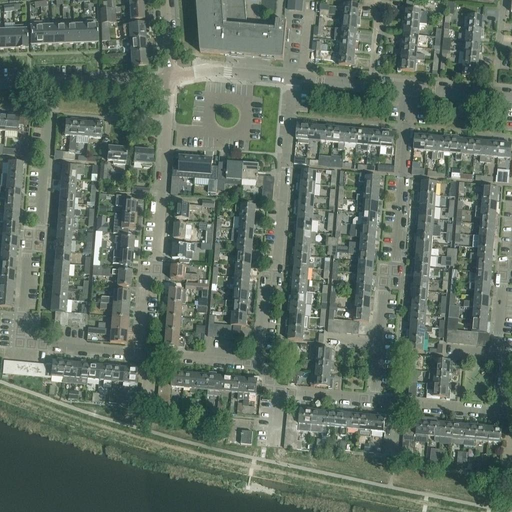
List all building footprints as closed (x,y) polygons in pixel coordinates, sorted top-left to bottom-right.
[(196,0),(200,53),(283,61),(285,41),(288,41),(288,42),(289,31),(288,31),(286,31),(287,24),(276,23),(275,34),(246,31),(246,24),(247,24),(244,0),(196,0)] [(289,0),(288,11),(301,12),(302,0),(289,0)] [(445,23),(444,28),(449,28),(449,27),(450,24),(450,15),(454,16),(455,4),(455,3),(447,3),(446,15),(445,23)] [(343,18),(361,20),(361,12),(359,12),(359,7),(349,6),(344,5),(343,18)] [(142,6),(129,7),(130,21),(143,20),(142,6)] [(100,9),(101,24),(107,23),(116,23),(115,8),(107,9),(100,9)] [(403,16),(402,24),(419,25),(421,12),(416,12),(406,11),(405,16),(403,16)] [(467,30),(484,31),(485,23),(482,23),(483,18),(468,17),(467,30)] [(342,30),(357,31),(357,26),(360,27),(361,20),(343,18),(342,30)] [(95,21),(84,22),(84,23),(84,25),(85,44),(96,43),(95,21)] [(40,23),(30,23),(30,46),(41,45),(41,26),(40,23)] [(62,23),(51,24),(52,26),(52,45),(63,44),(62,23)] [(73,23),(62,23),(63,44),(74,44),(73,23)] [(84,23),(73,23),(74,44),(85,44),(84,25),(84,23)] [(101,24),(102,41),(108,41),(115,40),(115,35),(108,36),(107,23),(101,24)] [(128,26),(122,27),(123,40),(129,40),(145,39),(144,24),(134,25),(128,25),(128,26)] [(404,31),(404,36),(427,38),(427,37),(418,37),(419,25),(402,24),(401,31),(404,31)] [(26,26),(15,27),(15,30),(16,49),(26,49),(26,26)] [(52,26),(41,26),(41,45),(52,45),(52,26)] [(444,31),(443,39),(448,40),(448,39),(449,31),(452,32),(453,27),(449,27),(449,28),(444,28),(444,31)] [(15,30),(4,31),(5,49),(15,49),(16,49),(15,30)] [(341,42),(358,43),(359,36),(357,36),(357,31),(342,30),(341,42)] [(466,41),(465,42),(480,43),(481,38),(483,38),(484,31),(467,30),(466,35),(459,35),(458,40),(466,41)] [(400,40),(400,47),(417,49),(418,43),(426,44),(427,38),(404,36),(403,40),(400,40)] [(130,54),(146,53),(145,39),(129,40),(130,54)] [(443,39),(442,48),(442,51),(450,52),(451,40),(448,39),(448,40),(443,39)] [(341,42),(340,54),(355,55),(355,50),(358,51),(358,43),(341,42)] [(465,42),(464,53),(482,55),(483,47),(480,47),(480,43),(465,42)] [(402,55),(401,60),(416,61),(424,62),(424,56),(417,55),(417,49),(400,47),(399,55),(402,55)] [(316,52),(316,60),(320,60),(321,57),(326,57),(329,55),(329,53),(321,52),(316,52)] [(130,54),(131,68),(147,67),(146,53),(130,54)] [(464,53),(463,65),(478,67),(478,62),(481,62),(482,55),(464,53)] [(103,63),(117,65),(118,60),(119,54),(104,55),(103,63)] [(340,54),(340,56),(339,66),(352,67),(352,69),(356,69),(357,60),(354,60),(355,55),(340,54)] [(416,61),(401,60),(401,64),(398,64),(397,73),(401,73),(401,72),(415,73),(416,61)] [(463,65),(463,67),(463,68),(462,77),(476,79),(476,80),(479,80),(480,71),(478,71),(478,67),(463,65)] [(5,132),(4,137),(16,138),(18,118),(13,117),(13,115),(6,114),(4,132),(5,132)] [(68,150),(75,151),(76,137),(78,120),(70,119),(70,122),(65,122),(64,136),(70,137),(68,150)] [(85,121),(78,120),(76,137),(88,138),(89,124),(85,123),(85,121)] [(89,124),(88,138),(101,139),(102,125),(103,126),(103,122),(94,121),(94,124),(89,124)] [(297,125),(296,140),(298,140),(298,144),(307,145),(308,141),(309,124),(303,123),(302,126),(297,125)] [(308,141),(320,142),(321,127),(317,127),(317,124),(309,124),(308,141)] [(332,143),(333,126),(326,125),(326,128),(321,127),(320,142),(332,143)] [(343,151),(344,144),(345,130),(341,129),(341,127),(333,126),(332,143),(338,144),(338,151),(343,151)] [(344,144),(356,145),(357,128),(350,127),(350,130),(345,130),(344,144)] [(357,128),(356,145),(363,146),(363,152),(367,152),(368,146),(369,132),(365,131),(365,129),(357,128)] [(368,146),(380,147),(382,130),(374,130),(374,132),(369,132),(368,146)] [(382,130),(380,147),(387,148),(386,155),(392,156),(395,156),(396,147),(393,147),(394,134),(389,134),(389,131),(382,130)] [(414,151),(426,152),(428,135),(420,134),(420,136),(415,136),(414,151)] [(438,161),(438,153),(439,138),(434,138),(435,135),(428,135),(426,152),(432,152),(431,161),(438,161)] [(438,153),(450,154),(451,137),(444,136),(444,139),(439,138),(438,153)] [(462,161),(462,155),(463,140),(458,140),(459,137),(451,137),(450,154),(456,154),(456,161),(462,161)] [(462,155),(474,156),(475,139),(468,138),(468,141),(463,140),(462,155)] [(479,163),(485,163),(487,143),(482,142),(483,140),(475,139),(474,156),(480,156),(479,163)] [(485,163),(491,164),(491,158),(498,159),(499,141),(492,140),(492,143),(487,143),(485,163)] [(499,141),(498,159),(510,160),(511,145),(506,144),(507,142),(499,141)] [(112,165),(125,166),(129,166),(130,158),(125,158),(126,149),(108,148),(107,161),(113,162),(112,165)] [(142,167),(151,168),(152,152),(134,150),(133,163),(142,164),(142,167)] [(173,164),(172,177),(195,179),(196,159),(196,157),(188,157),(188,158),(180,158),(179,164),(173,164)] [(196,159),(195,179),(217,181),(218,174),(218,171),(218,167),(212,167),(212,160),(196,159)] [(7,175),(21,176),(22,164),(8,163),(7,175)] [(61,167),(60,180),(75,181),(76,175),(83,175),(84,169),(84,166),(63,164),(63,167),(61,167)] [(217,181),(216,191),(224,191),(225,181),(227,182),(227,180),(241,181),(243,166),(228,164),(226,175),(218,174),(217,181)] [(101,165),(100,175),(100,182),(110,182),(111,171),(107,171),(107,165),(101,165)] [(263,188),(262,202),(273,203),(274,185),(263,185),(264,179),(257,178),(258,167),(250,166),(243,166),(241,181),(241,186),(242,186),(242,181),(257,182),(256,187),(263,188)] [(298,184),(316,186),(317,173),(302,172),(301,176),(299,176),(298,184)] [(364,190),(379,191),(380,179),(371,178),(372,175),(360,174),(359,183),(365,183),(364,190)] [(6,187),(20,188),(21,176),(7,175),(6,187)] [(60,180),(60,192),(80,193),(80,188),(75,188),(75,181),(60,180)] [(418,195),(435,197),(436,184),(422,183),(422,188),(419,187),(418,195)] [(300,191),(300,196),(315,198),(316,186),(298,184),(297,191),(300,191)] [(0,186),(0,198),(5,199),(19,200),(20,188),(6,187),(0,186)] [(478,192),(477,200),(482,201),(497,202),(498,190),(488,189),(483,188),(483,193),(478,192)] [(363,202),(378,203),(379,191),(364,190),(364,196),(357,196),(356,201),(363,202)] [(60,192),(59,204),(73,205),(74,198),(80,199),(81,194),(80,194),(80,193),(60,192)] [(116,195),(115,206),(118,206),(123,207),(122,215),(135,216),(136,202),(129,202),(130,197),(119,196),(116,195)] [(420,207),(435,209),(435,197),(418,195),(418,202),(420,202),(420,207)] [(297,200),(296,208),(314,209),(315,198),(300,196),(299,200),(297,200)] [(4,211),(19,212),(19,200),(5,199),(4,211)] [(475,212),(496,214),(497,202),(482,201),(482,208),(476,207),(475,212)] [(362,214),(377,215),(378,203),(363,202),(362,213),(362,214)] [(58,216),(72,217),(79,217),(79,211),(73,211),(73,205),(59,204),(58,216)] [(175,219),(188,220),(189,212),(202,212),(202,208),(202,207),(197,206),(176,205),(175,219)] [(240,218),(255,219),(256,207),(236,206),(236,212),(241,212),(240,218)] [(417,211),(416,219),(434,221),(435,209),(420,207),(420,212),(417,211)] [(298,215),(298,220),(313,222),(321,222),(321,216),(313,216),(314,209),(296,208),(295,215),(298,215)] [(3,224),(18,225),(19,212),(4,211),(3,224)] [(480,225),(495,226),(496,214),(475,212),(475,218),(481,218),(480,225)] [(353,225),(357,225),(376,227),(377,215),(362,214),(362,213),(359,213),(359,218),(356,218),(353,220),(353,225)] [(114,215),(113,234),(128,235),(128,230),(134,230),(135,216),(122,215),(114,215)] [(57,228),(71,229),(72,217),(58,216),(57,228)] [(97,217),(96,232),(106,232),(107,224),(105,224),(105,218),(97,217)] [(232,230),(254,231),(255,219),(240,218),(239,230),(232,229),(232,230)] [(418,226),(418,232),(440,234),(441,227),(433,226),(434,221),(416,219),(416,226),(418,226)] [(295,224),(294,232),(312,233),(313,222),(298,220),(297,224),(295,224)] [(2,236),(17,237),(18,225),(3,224),(3,229),(0,229),(0,235),(2,235),(2,236)] [(206,224),(205,244),(212,245),(213,225),(206,224)] [(174,239),(184,240),(185,240),(186,226),(175,225),(174,239)] [(356,237),(360,238),(375,239),(376,227),(357,225),(356,237)] [(479,237),(494,238),(495,226),(480,225),(479,237)] [(56,240),(71,241),(71,229),(57,228),(56,240)] [(238,243),(253,244),(254,231),(232,230),(232,234),(239,237),(238,243)] [(296,244),(311,246),(311,245),(315,245),(316,234),(312,233),(294,232),(294,239),(296,239),(296,244)] [(415,235),(414,243),(432,245),(432,237),(440,237),(440,234),(418,232),(418,236),(415,235)] [(1,247),(16,249),(17,237),(2,236),(1,247)] [(113,250),(113,251),(132,252),(133,238),(114,237),(114,243),(116,243),(116,251),(113,250)] [(478,249),(493,250),(494,238),(479,237),(478,249)] [(349,243),(349,249),(375,251),(375,239),(360,238),(360,244),(349,243)] [(55,251),(70,253),(71,241),(56,240),(55,251)] [(237,254),(252,255),(253,244),(238,243),(237,254)] [(416,255),(431,257),(431,256),(438,257),(439,251),(431,250),(432,245),(414,243),(414,250),(416,250),(416,255)] [(293,248),(292,256),(310,258),(311,246),(296,244),(295,248),(293,248)] [(173,245),(172,259),(182,260),(186,260),(192,260),(193,253),(194,247),(187,246),(183,246),(173,245)] [(0,259),(15,261),(16,249),(1,247),(0,259)] [(332,247),(332,256),(333,256),(337,256),(337,253),(339,254),(348,254),(349,249),(337,248),(332,247)] [(358,262),(374,263),(375,251),(349,249),(348,254),(348,255),(359,256),(358,262)] [(477,261),(492,262),(493,250),(478,249),(478,255),(470,254),(470,260),(477,260),(477,261)] [(54,263),(69,265),(70,253),(55,251),(54,263)] [(112,264),(121,265),(131,266),(132,252),(113,251),(112,264)] [(236,266),(251,268),(252,255),(237,254),(236,266)] [(413,267),(430,268),(431,257),(416,255),(416,260),(413,259),(413,267)] [(294,268),(309,269),(314,269),(314,264),(309,263),(310,258),(292,256),(292,263),(294,263),(294,268)] [(0,271),(14,273),(15,261),(0,259),(0,260),(0,259),(0,271)] [(476,273),(491,274),(492,262),(477,261),(476,273)] [(358,274),(373,275),(374,263),(358,262),(358,274)] [(53,275),(68,277),(69,265),(54,263),(53,275)] [(117,286),(120,286),(130,287),(131,272),(103,270),(103,267),(99,266),(99,267),(93,266),(92,276),(111,278),(111,275),(117,276),(117,286)] [(187,284),(209,286),(209,281),(199,280),(199,276),(185,275),(186,268),(172,266),(171,280),(185,281),(185,280),(187,281),(187,284)] [(235,278),(250,279),(251,268),(236,266),(235,278)] [(414,279),(429,281),(430,268),(413,267),(412,274),(415,274),(414,279)] [(290,280),(310,282),(310,281),(308,281),(309,269),(294,268),(293,272),(291,272),(290,280)] [(0,283),(13,285),(14,273),(0,271),(0,283)] [(475,285),(490,286),(491,274),(476,273),(475,285)] [(357,286),(372,287),(373,275),(358,274),(357,286)] [(52,287),(67,289),(68,277),(53,275),(52,287)] [(234,291),(249,292),(250,279),(235,278),(234,291)] [(411,291),(428,293),(429,281),(414,279),(414,284),(411,283),(411,291)] [(292,292),(307,293),(314,294),(315,291),(313,288),(309,288),(310,282),(290,280),(290,287),(292,287),(292,292)] [(77,290),(83,290),(88,291),(88,282),(83,282),(83,287),(77,287),(77,290)] [(0,295),(12,297),(13,285),(0,283),(0,295)] [(198,306),(207,307),(209,286),(187,284),(186,283),(186,290),(202,292),(202,299),(199,299),(198,306)] [(474,297),(489,298),(490,286),(475,285),(470,284),(469,290),(475,290),(474,297)] [(356,298),(371,299),(372,287),(357,286),(356,298)] [(52,287),(51,299),(66,301),(66,300),(68,301),(69,299),(69,296),(68,295),(66,294),(67,289),(52,287)] [(170,290),(169,304),(182,305),(183,291),(170,290)] [(100,297),(99,304),(112,305),(128,306),(129,292),(120,292),(113,291),(113,298),(107,298),(100,297)] [(233,302),(248,303),(249,292),(234,291),(233,302)] [(412,303),(427,304),(428,293),(411,291),(410,298),(413,298),(412,303)] [(288,304),(306,306),(307,293),(292,292),(292,296),(289,296),(288,304)] [(12,297),(0,295),(0,307),(11,309),(12,297)] [(474,309),(488,310),(489,298),(474,297),(474,303),(464,302),(464,308),(474,308),(474,309)] [(355,310),(370,311),(371,299),(356,298),(355,310)] [(50,312),(55,312),(61,313),(65,313),(66,301),(51,299),(50,312)] [(232,314),(247,315),(248,303),(233,302),(226,302),(225,308),(233,308),(232,314)] [(409,315),(426,317),(427,304),(412,303),(412,308),(409,307),(409,315)] [(169,304),(168,318),(181,319),(182,305),(169,304)] [(290,316),(309,318),(309,316),(305,316),(306,306),(288,304),(288,311),(290,311),(290,316)] [(111,318),(127,319),(128,306),(112,305),(111,318)] [(449,307),(449,315),(448,319),(459,319),(459,307),(454,307),(449,307)] [(473,321),(487,322),(488,310),(474,309),(473,321)] [(354,322),(359,323),(369,324),(370,311),(355,310),(354,322)] [(234,326),(241,327),(246,327),(247,315),(232,314),(231,326),(234,326)] [(411,322),(410,327),(425,328),(426,317),(409,315),(408,322),(411,322)] [(286,328),(304,329),(304,328),(308,329),(309,318),(290,316),(290,320),(287,320),(286,328)] [(110,330),(126,331),(127,319),(111,318),(110,330)] [(168,318),(167,333),(180,334),(181,319),(168,318)] [(472,333),(477,334),(486,334),(487,322),(473,321),(472,333)] [(196,326),(196,335),(204,336),(205,327),(196,326)] [(232,340),(240,341),(241,327),(234,326),(232,339),(232,340)] [(407,339),(424,341),(425,333),(432,334),(432,329),(425,328),(410,327),(410,332),(407,331),(407,339)] [(109,343),(125,344),(126,331),(110,330),(105,329),(98,329),(88,328),(87,334),(110,336),(109,343)] [(288,340),(303,341),(304,329),(286,328),(286,335),(288,335),(288,340)] [(165,347),(185,348),(186,338),(180,337),(180,334),(167,333),(165,347)] [(408,351),(423,352),(424,341),(407,339),(406,346),(409,346),(408,351)] [(429,353),(437,353),(442,354),(443,345),(438,345),(437,350),(430,349),(429,353)] [(317,356),(317,362),(334,364),(334,356),(332,356),(332,351),(312,350),(312,356),(317,356)] [(435,367),(435,373),(452,375),(452,367),(450,367),(450,362),(444,362),(444,358),(431,357),(430,364),(435,367)] [(50,376),(63,377),(64,360),(57,360),(57,362),(52,362),(51,366),(50,376)] [(63,377),(75,378),(76,364),(71,364),(72,361),(64,360),(63,377)] [(75,378),(87,379),(88,365),(88,363),(81,362),(81,365),(76,364),(75,378)] [(317,362),(316,374),(330,376),(331,371),(333,371),(334,364),(317,362)] [(87,379),(99,381),(100,367),(95,366),(96,364),(88,363),(88,365),(87,379)] [(103,387),(110,388),(112,365),(105,364),(104,367),(100,367),(99,381),(103,381),(103,387)] [(115,404),(121,405),(121,396),(122,387),(124,369),(119,369),(119,366),(112,365),(110,388),(111,382),(122,383),(122,387),(119,387),(118,396),(116,396),(115,404)] [(124,369),(122,387),(128,388),(128,384),(135,384),(136,370),(137,370),(138,367),(129,366),(128,369),(124,369)] [(172,376),(172,382),(171,387),(184,389),(186,372),(178,371),(178,373),(173,373),(172,376)] [(186,372),(184,389),(191,389),(190,394),(195,395),(196,390),(197,375),(192,375),(193,372),(186,372)] [(291,372),(290,384),(297,385),(297,377),(303,377),(303,373),(298,372),(291,372)] [(196,390),(208,391),(209,374),(202,373),(202,376),(197,375),(196,390)] [(429,373),(428,385),(429,385),(448,387),(448,382),(451,382),(452,375),(435,373),(429,373)] [(208,391),(207,396),(220,397),(220,392),(221,378),(216,377),(217,375),(209,374),(208,391)] [(330,376),(316,374),(315,386),(328,388),(328,389),(332,389),(333,380),(330,380),(330,376)] [(221,378),(220,392),(232,393),(233,376),(226,376),(225,378),(221,378)] [(233,376),(232,393),(238,394),(238,401),(241,401),(244,401),(245,380),(240,380),(240,377),(233,376)] [(245,380),(244,396),(244,401),(249,401),(250,395),(256,395),(257,381),(259,382),(259,378),(250,377),(249,381),(245,380)] [(428,390),(433,391),(432,397),(446,399),(446,400),(449,400),(450,391),(448,391),(448,387),(429,385),(428,390)] [(299,425),(311,426),(312,409),(305,408),(305,411),(300,410),(300,414),(299,420),(299,425)] [(316,436),(322,436),(324,412),(320,412),(320,409),(312,409),(311,426),(317,427),(316,436)] [(335,428),(337,411),(329,410),(329,413),(324,412),(322,436),(326,437),(328,435),(328,430),(335,430),(335,428)] [(341,436),(346,437),(347,434),(347,429),(348,415),(344,414),(344,412),(337,411),(335,428),(341,429),(341,436)] [(348,415),(347,429),(359,431),(360,413),(353,412),(353,415),(348,415)] [(360,413),(359,431),(371,432),(372,417),(368,416),(368,414),(360,413)] [(372,417),(371,432),(383,433),(385,419),(386,419),(387,416),(377,415),(377,417),(372,417)] [(416,430),(415,436),(415,441),(428,442),(428,436),(429,436),(430,420),(422,419),(422,422),(417,421),(417,424),(416,430)] [(430,420),(429,436),(435,437),(434,441),(437,443),(440,444),(440,438),(442,423),(437,423),(437,420),(430,420)] [(440,444),(440,445),(452,446),(452,444),(453,439),(454,422),(447,421),(446,424),(442,423),(440,438),(440,444)] [(453,439),(452,444),(464,445),(464,440),(466,426),(461,425),(461,423),(454,422),(453,439)] [(464,445),(464,446),(476,447),(476,441),(478,424),(470,423),(470,426),(466,426),(464,440),(464,445)] [(478,424),(476,441),(488,442),(490,428),(485,427),(485,425),(478,424)] [(490,428),(488,442),(500,443),(502,430),(503,430),(503,426),(494,425),(494,428),(490,428)] [(241,445),(251,446),(253,433),(242,432),(241,445)] [(413,460),(420,461),(421,456),(419,456),(419,452),(414,452),(413,454),(413,460)]
